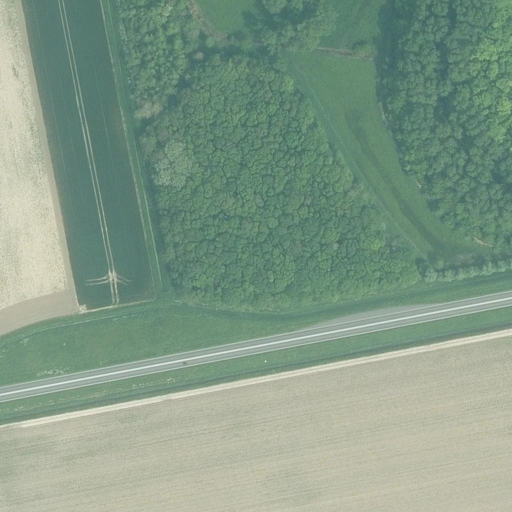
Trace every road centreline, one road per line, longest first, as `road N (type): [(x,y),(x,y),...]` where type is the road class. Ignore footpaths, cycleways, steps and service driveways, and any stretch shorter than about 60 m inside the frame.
road 1 (track): [(113,0),(135,112),(167,98),(212,46),(282,61),(421,279),(511,264)]
road 2 (trunk): [(0,394),(511,298)]
road 3 (track): [(511,244),(463,220),(410,156),(393,96),(414,0)]
